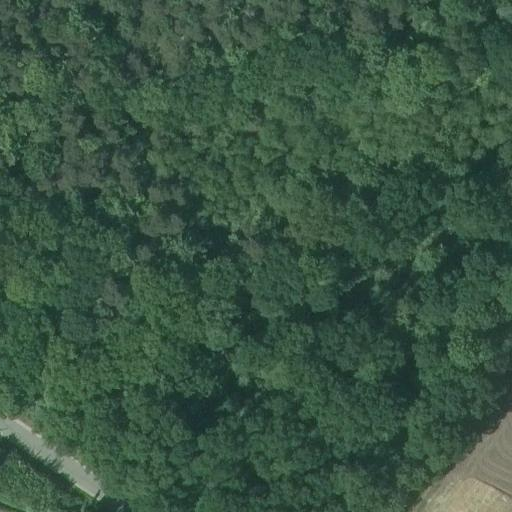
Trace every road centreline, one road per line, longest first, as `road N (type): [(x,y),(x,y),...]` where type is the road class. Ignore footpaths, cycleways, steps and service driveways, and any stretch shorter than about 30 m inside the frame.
road 1 (unclassified): [(390,511),(511,349)]
road 2 (unclassified): [(0,416),(140,511)]
